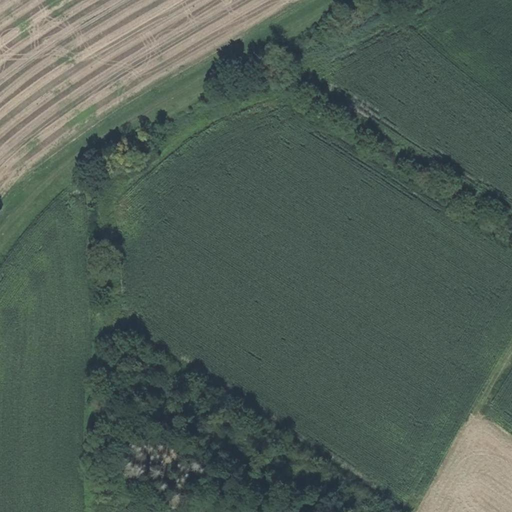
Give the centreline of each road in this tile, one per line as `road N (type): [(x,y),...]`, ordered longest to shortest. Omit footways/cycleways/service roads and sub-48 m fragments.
road 1 (track): [(0,230),(103,134),(337,0)]
road 2 (track): [(419,511),(511,353)]
